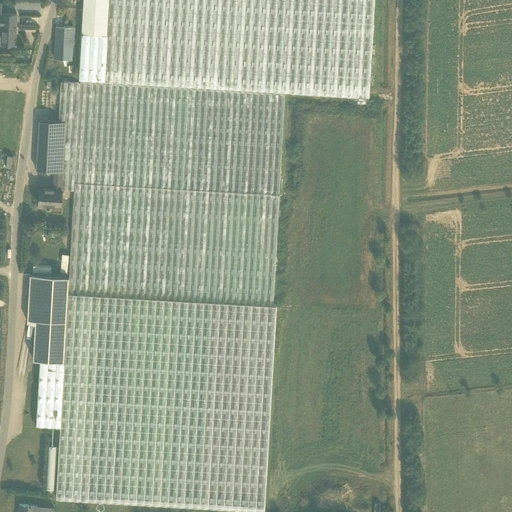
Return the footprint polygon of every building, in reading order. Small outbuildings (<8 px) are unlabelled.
[(81,0),(77,80),(105,81),(295,92),(370,96),(374,0),(81,0)] [(10,44),(15,45),(17,13),(2,12),(2,13),(0,12),(0,26),(1,27),(1,43),(0,44),(0,47),(10,47),(10,44)] [(73,27),(56,26),(55,58),(71,59),(73,27)] [(61,81),(59,121),(66,121),(62,171),(54,171),(53,180),(53,181),(61,181),(61,189),(62,189),(73,190),(68,276),(30,274),(27,321),(35,323),(33,359),(40,360),(36,424),(60,425),(56,497),(264,509),(272,380),(276,304),(273,304),(279,194),(285,94),(61,81)] [(36,170),(54,171),(62,171),(66,121),(59,121),(39,120),(36,170)] [(1,200),(12,201),(16,152),(5,151),(1,200)] [(39,204),(61,205),(62,189),(61,189),(61,181),(53,181),(53,189),(39,188),(39,204)] [(61,269),(68,269),(69,254),(61,254),(61,269)]
